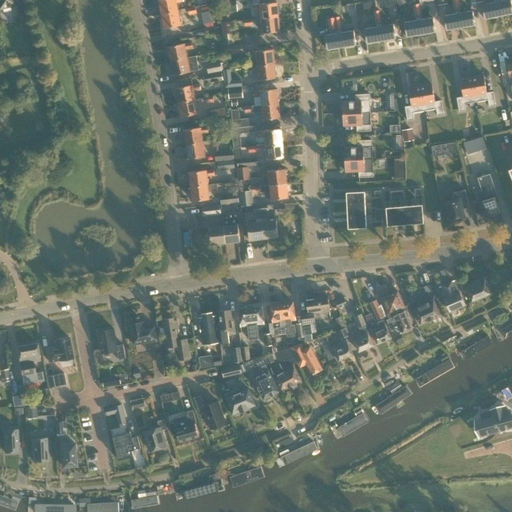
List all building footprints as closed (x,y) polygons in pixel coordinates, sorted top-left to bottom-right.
[(0,0),(0,8),(15,4),(18,14),(24,12),(21,0),(0,0)] [(159,0),(162,14),(178,10),(177,2),(184,1),(183,0),(159,0)] [(493,0),(494,2),(482,5),(485,19),(497,17),(499,16),(496,2),(496,0),(493,0)] [(498,0),(496,0),(496,2),(499,16),(511,13),(511,7),(510,0),(505,0),(499,1),(498,0)] [(237,11),(236,1),(223,2),(224,13),(237,11)] [(262,18),(279,17),(277,2),(260,4),(253,5),(254,11),(261,10),(262,18)] [(456,13),(444,15),(446,30),(461,27),(458,13),(458,9),(460,9),(459,3),(454,4),(455,10),(456,13)] [(460,9),(458,9),(458,13),(461,27),(475,25),(473,10),(460,12),(460,9)] [(178,10),(162,14),(164,28),(181,25),(178,10)] [(417,20),(404,22),(407,37),(421,34),(419,20),(418,16),(420,16),(421,15),(420,10),(417,10),(415,10),(416,16),(417,20)] [(380,16),(375,17),(377,27),(365,29),(368,42),(381,40),(379,23),(381,23),(380,16)] [(420,16),(418,16),(419,20),(421,34),(436,32),(433,17),(421,19),(420,16)] [(279,17),(262,18),(263,33),(280,31),(279,17)] [(341,29),(340,23),(336,23),(335,17),(328,18),(331,34),(326,35),(328,48),(342,46),(339,29),(341,29)] [(222,28),(227,34),(233,33),(232,21),(221,22),(222,28)] [(379,23),(381,40),(395,37),(393,25),(381,26),(381,23),(379,23)] [(339,29),(342,46),(355,44),(353,31),(342,33),(341,29),(339,29)] [(171,60),(187,57),(186,49),(193,48),(192,42),(185,44),(185,43),(168,46),(171,60)] [(243,53),(242,44),(225,46),(226,55),(243,53)] [(258,65),(275,63),(273,49),(257,50),(257,51),(249,52),(250,57),(257,57),(258,65)] [(187,57),(190,71),(199,70),(196,56),(187,57)] [(187,57),(171,60),(174,75),(190,71),(187,57)] [(206,64),(208,74),(222,71),(220,61),(206,64)] [(275,63),(258,65),(259,79),(276,78),(275,63)] [(222,73),(204,76),(205,83),(217,81),(217,79),(222,78),(222,73)] [(484,75),(472,77),(476,102),(488,100),(489,107),(496,105),(493,91),(487,92),(484,75)] [(472,77),(460,79),(463,96),(457,98),(459,112),(466,111),(465,104),(476,102),(472,77)] [(179,102),(196,99),(194,91),(201,89),(200,84),(193,85),(176,88),(179,102)] [(432,84),(420,86),(425,111),(436,109),(437,115),(444,114),(442,100),(435,101),(432,84)] [(425,111),(420,86),(409,88),(412,105),(405,106),(408,121),(414,119),(413,113),(425,111)] [(243,97),(242,87),(228,89),(229,98),(243,97)] [(262,105),(279,103),(277,89),(261,90),(261,91),(253,91),(254,97),(261,96),(262,105)] [(397,92),(387,92),(387,110),(397,110),(397,92)] [(356,101),(343,102),(343,113),(362,113),(371,112),(370,100),(370,94),(355,94),(356,101)] [(205,97),(207,103),(214,102),(212,95),(205,97)] [(196,99),(179,102),(182,116),(198,113),(196,99)] [(279,103),(262,105),(263,119),(280,117),(279,103)] [(227,115),(226,107),(218,109),(219,116),(227,115)] [(362,113),(343,113),(344,125),(357,125),(357,131),(371,131),(371,125),(371,112),(362,113)] [(227,116),(215,118),(216,126),(228,125),(227,116)] [(240,119),(232,120),(233,128),(245,127),(249,126),(249,118),(240,119)] [(186,144),(203,141),(202,133),(209,132),(208,126),(201,127),(184,129),(186,144)] [(256,146),(266,145),(283,143),(281,128),(265,130),(265,131),(257,131),(258,137),(255,137),(256,146)] [(414,140),(412,128),(402,130),(404,141),(414,140)] [(392,135),(392,143),(401,143),(401,135),(392,135)] [(487,148),(483,136),(464,142),(468,154),(487,148)] [(358,147),(345,147),(345,159),(364,159),(373,158),(372,147),(372,140),(357,140),(358,147)] [(203,141),(186,144),(188,158),(205,156),(203,141)] [(456,152),(454,142),(432,146),(434,156),(456,152)] [(283,143),(266,145),(267,151),(267,159),(284,157),(283,143)] [(234,160),(233,150),(215,152),(216,161),(234,160)] [(258,165),(257,158),(237,160),(238,167),(258,165)] [(364,159),(345,159),(346,171),(359,171),(359,177),(373,177),(373,170),(373,158),(364,159)] [(218,162),(219,169),(235,168),(234,161),(218,162)] [(250,179),(249,167),(237,168),(238,180),(250,179)] [(270,185),(287,183),(285,168),(269,170),(269,171),(261,171),(262,177),(269,176),(270,185)] [(191,186),(208,184),(207,176),(214,175),(214,169),(207,170),(190,171),(191,186)] [(477,192),(485,217),(501,212),(495,196),(498,195),(491,173),(478,177),(483,190),(477,192)] [(193,200),(209,199),(209,191),(218,190),(217,183),(208,184),(191,186),(193,200)] [(287,183),(270,185),(272,199),(288,197),(287,183)] [(252,186),(254,196),(261,195),(260,185),(252,186)] [(239,192),(241,206),(253,205),(252,190),(239,192)] [(465,217),(462,204),(468,202),(465,190),(452,193),(454,200),(447,202),(452,221),(456,220),(457,222),(464,220),(464,218),(465,217)] [(347,204),(365,203),(365,191),(347,192),(347,204)] [(224,195),(225,204),(239,202),(238,193),(224,195)] [(366,215),(365,203),(347,204),(348,216),(366,215)] [(202,206),(203,217),(221,215),(220,204),(202,206)] [(424,223),(422,204),(410,205),(412,224),(424,223)] [(412,224),(410,205),(398,206),(400,225),(412,224)] [(400,225),(398,206),(386,207),(388,226),(400,225)] [(226,243),(240,241),(238,224),(240,224),(239,212),(232,213),(232,217),(223,218),(224,226),(226,243)] [(367,227),(366,215),(348,216),(348,228),(367,227)] [(262,221),(264,238),(278,236),(277,220),(262,221)] [(250,240),(264,238),(262,221),(248,223),(250,240)] [(211,244),(226,243),(224,226),(209,228),(211,244)] [(442,272),(446,281),(451,279),(447,270),(442,272)] [(467,284),(465,280),(460,282),(464,290),(465,292),(467,291),(471,302),(491,293),(490,290),(495,287),(490,275),(484,277),(467,284)] [(450,311),(465,304),(459,292),(464,290),(460,282),(456,283),(454,280),(439,286),(445,298),(444,298),(450,311)] [(398,313),(408,309),(406,305),(405,306),(398,290),(390,294),(398,313)] [(421,324),(441,315),(433,298),(438,296),(435,291),(420,298),(422,303),(413,307),(421,324)] [(398,313),(390,294),(389,294),(388,292),(382,295),(381,298),(383,299),(389,313),(387,314),(388,317),(398,313)] [(314,313),(330,310),(328,295),(319,296),(319,297),(306,299),(308,311),(301,312),(303,324),(304,334),(312,333),(311,323),(315,322),(314,313)] [(284,321),(286,333),(296,332),(295,324),(292,325),(291,320),(295,319),(293,302),(281,303),(284,321)] [(274,335),(286,333),(284,321),(281,303),(270,305),(274,335)] [(372,308),(377,319),(385,316),(379,305),(372,308)] [(259,338),(257,324),(264,324),(262,306),(239,309),(241,326),(248,325),(249,339),(254,339),(259,338)] [(233,320),(232,321),(231,309),(219,311),(220,323),(219,323),(222,343),(229,342),(228,334),(235,333),(233,320)] [(406,310),(398,313),(391,316),(391,318),(387,320),(391,330),(398,327),(401,333),(412,328),(407,317),(408,316),(406,310)] [(212,316),(212,312),(202,313),(202,318),(199,318),(202,344),(219,342),(216,316),(212,316)] [(353,336),(359,351),(373,345),(367,334),(370,332),(361,313),(354,316),(358,327),(359,327),(361,332),(353,336)] [(341,317),(336,319),(338,322),(337,323),(339,330),(346,327),(341,317)] [(174,320),(174,318),(165,319),(165,322),(163,323),(167,348),(177,346),(179,360),(190,358),(187,338),(180,339),(177,320),(174,320)] [(145,328),(143,321),(130,324),(133,344),(157,340),(154,326),(145,328)] [(387,327),(386,327),(383,322),(371,328),(377,343),(391,337),(387,327)] [(305,341),(302,323),(296,324),(299,342),(305,341)] [(499,342),(511,335),(511,323),(494,333),(499,342)] [(114,328),(99,331),(103,353),(118,350),(119,359),(127,358),(124,344),(118,345),(114,328)] [(349,336),(346,328),(337,332),(341,339),(349,336)] [(55,339),(56,347),(53,348),(52,347),(46,348),(49,362),(59,360),(73,358),(68,336),(55,339)] [(490,336),(459,353),(463,362),(495,345),(490,336)] [(348,344),(346,339),(333,344),(335,350),(339,360),(353,354),(348,344)] [(42,371),(35,372),(33,361),(40,360),(37,343),(16,346),(22,375),(23,384),(44,380),(42,371)] [(304,348),(301,343),(290,347),(298,362),(300,367),(307,363),(313,374),(323,369),(310,345),(304,348)] [(244,360),(250,358),(249,346),(242,347),(244,360)] [(243,360),(244,360),(242,347),(232,348),(234,363),(244,361),(243,360)] [(293,364),(298,362),(290,347),(274,352),(278,361),(284,360),(287,366),(283,369),(291,385),(301,379),(293,364)] [(264,356),(267,364),(275,361),(272,353),(264,356)] [(450,358),(446,353),(439,357),(442,362),(450,358)] [(222,363),(221,354),(213,355),(214,364),(222,363)] [(207,367),(205,356),(199,357),(201,368),(207,367)] [(262,374),(253,379),(264,399),(271,396),(274,395),(274,394),(280,391),(269,371),(262,357),(254,359),(257,366),(262,374)] [(456,368),(450,359),(412,380),(417,389),(456,368)] [(291,385),(283,369),(280,363),(271,368),(274,375),(273,375),(274,376),(274,377),(281,390),(291,385)] [(240,364),(232,365),(235,374),(242,373),(240,364)] [(141,377),(140,368),(133,370),(134,378),(141,377)] [(0,376),(1,380),(1,382),(10,380),(8,369),(0,370),(0,376)] [(52,375),(54,387),(66,384),(63,373),(52,375)] [(402,387),(399,382),(389,388),(392,393),(402,387)] [(409,393),(405,386),(375,406),(379,413),(409,393)] [(240,389),(225,395),(226,397),(233,414),(241,411),(241,412),(248,409),(247,408),(255,405),(248,388),(241,391),(240,389)] [(181,398),(179,391),(171,393),(172,400),(181,398)] [(12,396),(14,407),(31,404),(29,393),(24,394),(16,395),(12,396)] [(193,397),(198,411),(204,409),(211,429),(226,423),(218,401),(205,406),(201,394),(193,397)] [(122,404),(105,408),(107,415),(116,413),(118,424),(126,422),(122,404)] [(37,417),(36,406),(25,407),(26,418),(37,417)] [(354,410),(357,415),(363,412),(360,407),(354,410)] [(493,417),(481,420),(485,435),(511,427),(511,416),(511,412),(505,413),(504,407),(491,410),(493,417)] [(188,415),(173,419),(176,428),(180,442),(199,436),(195,423),(197,423),(193,410),(187,411),(188,415)] [(370,420),(365,411),(331,431),(336,441),(370,420)] [(159,427),(145,431),(150,450),(165,446),(161,430),(168,428),(165,419),(157,421),(159,427)] [(3,430),(4,452),(18,452),(17,429),(3,430)] [(130,432),(113,436),(119,460),(133,456),(132,450),(140,448),(137,436),(132,438),(130,432)] [(46,438),(32,439),(34,461),(47,460),(46,438)] [(314,449),(311,442),(281,457),(285,464),(314,449)] [(74,443),(60,443),(62,466),(75,465),(75,457),(78,457),(77,450),(74,450),(74,443)] [(289,451),(287,447),(279,451),(281,455),(289,451)] [(262,478),(259,468),(226,479),(230,488),(262,478)] [(220,473),(209,475),(211,482),(221,479),(220,473)] [(212,493),(210,484),(178,491),(180,500),(212,493)] [(158,494),(157,487),(138,491),(139,497),(158,494)] [(11,498),(19,501),(21,495),(13,492),(11,498)] [(0,506),(13,511),(15,511),(19,502),(0,495),(0,506)] [(160,502),(158,495),(131,499),(132,507),(160,502)] [(90,498),(78,498),(79,507),(86,506),(86,503),(90,503),(90,498)]
